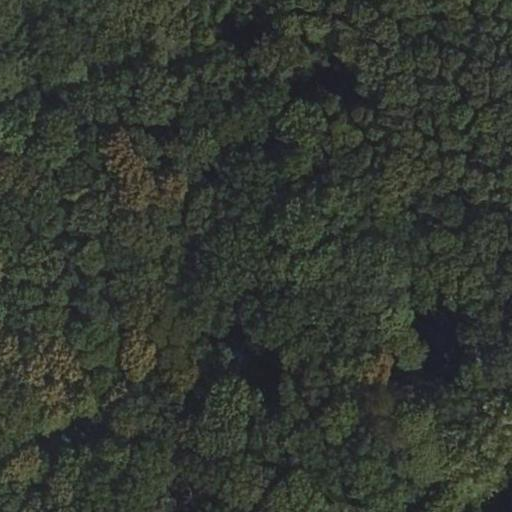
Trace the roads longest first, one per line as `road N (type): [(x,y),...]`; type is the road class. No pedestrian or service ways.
road 1 (track): [(50,511),(59,362),(86,186),(76,0)]
road 2 (track): [(0,220),(43,138),(86,186)]
